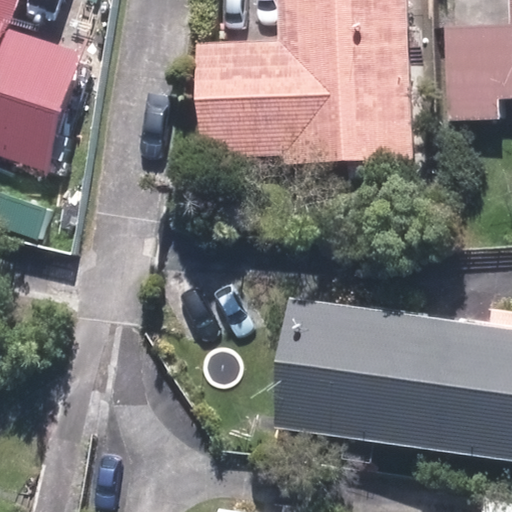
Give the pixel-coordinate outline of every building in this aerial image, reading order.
[(0,0),(0,158),(54,177),(95,58),(23,34),(34,0),(0,0)] [(424,165),(420,0),(285,0),(287,42),(204,43),(207,162),(292,160),(293,168),(424,165)] [(509,105),(511,104),(511,28),(453,31),(456,122),(509,120),(509,105)] [(511,332),(302,302),(283,429),(511,462),(511,332)] [(511,511),(511,500),(488,497),(485,511),(511,511)]
